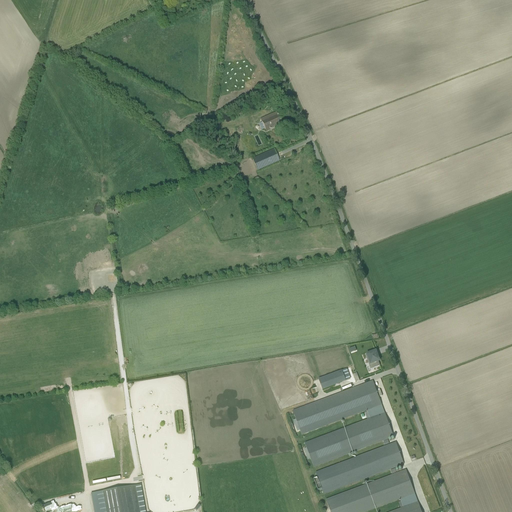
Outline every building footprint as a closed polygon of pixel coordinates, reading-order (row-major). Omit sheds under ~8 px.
[(265,133),(281,126),(275,113),(259,121),(265,133)] [(271,150),(250,159),(254,169),(275,160),(271,150)] [(370,370),(379,366),(378,362),(380,361),(375,350),(365,354),(370,370)] [(324,378),(328,389),(353,382),(349,370),(324,378)] [(304,443),(313,468),(394,439),(373,382),(292,412),(301,435),(365,412),(368,420),(304,443)] [(404,464),(396,443),(316,474),(324,495),(404,464)] [(392,511),(422,511),(407,470),(324,500),(328,511),(369,511),(400,501),(403,508),(392,511)] [(151,511),(148,483),(110,489),(112,511),(151,511)]
